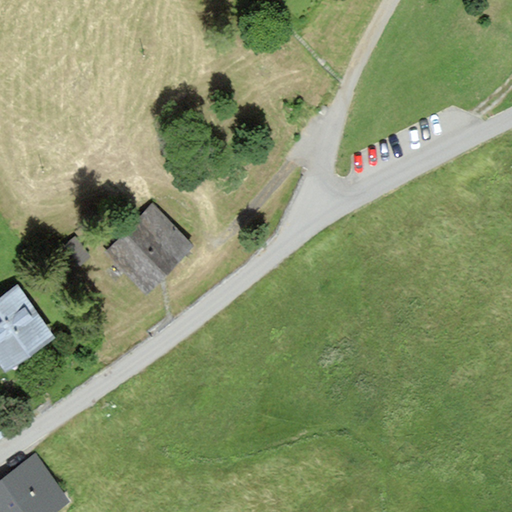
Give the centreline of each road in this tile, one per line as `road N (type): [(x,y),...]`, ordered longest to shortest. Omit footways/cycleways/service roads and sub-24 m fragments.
road 1 (unclassified): [(0,451),(203,313),(327,216)]
road 2 (residential): [(327,216),(318,178),(361,59),(393,0)]
road 3 (unclassified): [(327,216),(511,121)]
road 4 (track): [(330,140),(307,141),(224,238),(210,244)]
